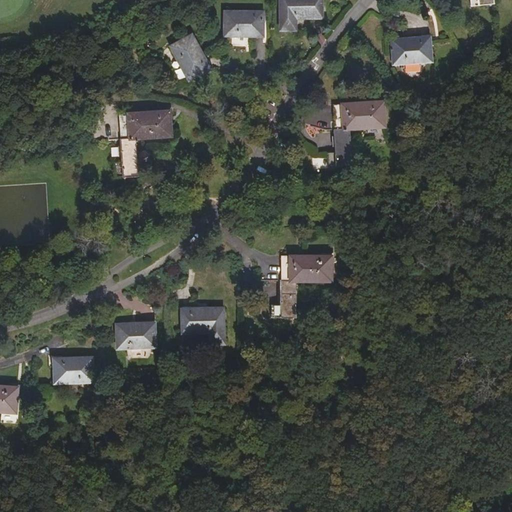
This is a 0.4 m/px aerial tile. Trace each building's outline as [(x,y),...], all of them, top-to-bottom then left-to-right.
[(281,0),(281,30),(296,30),(296,18),(323,19),(322,0),(281,0)] [(225,12),(225,35),(263,36),(263,16),(255,16),(255,12),(225,12)] [(192,35),(171,46),(189,80),(207,70),(203,63),(206,62),(192,35)] [(392,40),(393,64),(431,61),(430,41),(422,42),(422,38),(392,40)] [(352,165),(350,129),(385,127),(384,114),(381,114),(380,102),(333,105),(336,153),(326,154),(327,167),(352,165)] [(139,175),(136,139),(171,136),(170,123),(167,123),(166,111),(119,114),(123,163),(113,164),(114,177),(139,175)] [(296,317),(296,281),(331,281),(331,268),(328,268),(328,256),(281,256),(281,305),(271,305),(271,317),(296,317)] [(223,308),(190,309),(190,313),(182,313),(182,333),(209,332),(209,344),(224,344),(223,308)] [(117,325),(117,348),(155,347),(155,327),(147,327),(147,324),(117,325)] [(54,363),(55,383),(93,381),(92,358),(61,359),(62,362),(54,363)] [(0,411),(16,413),(17,399),(14,399),(15,387),(0,386),(0,411)]
